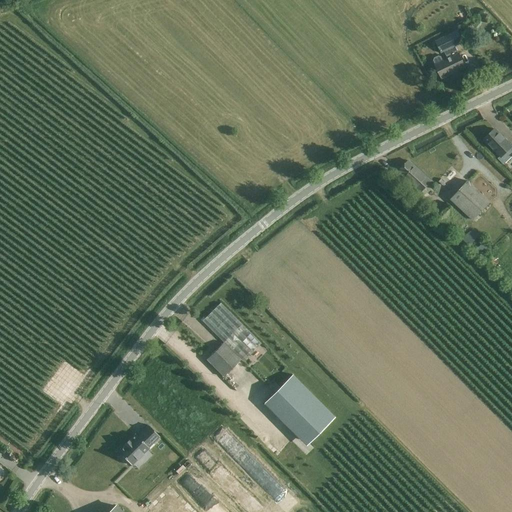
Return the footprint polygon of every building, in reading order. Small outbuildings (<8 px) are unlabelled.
[(441,53),(444,52),(447,59),(443,61),(441,57),(438,56),(434,58),(433,60),(435,65),(442,79),(466,68),(459,53),(458,54),(455,47),(464,43),(458,30),(435,41),(441,53)] [(504,165),(511,157),(511,146),(495,129),(485,139),(501,156),(499,159),(504,165)] [(424,195),(427,192),(424,189),(431,182),(409,161),(399,172),(421,193),(421,192),(424,195)] [(467,180),(451,199),(474,221),(491,202),(467,180)] [(466,222),(447,203),(436,214),(455,233),(466,222)] [(468,247),(479,237),(472,229),(461,239),(468,247)] [(480,260),(491,250),(484,242),(473,252),(480,260)] [(202,321),(223,343),(205,360),(223,378),(241,360),(242,362),(261,343),(221,303),(202,321)] [(258,404),(300,446),(331,416),(289,373),(258,404)] [(228,399),(235,391),(222,378),(214,385),(228,399)] [(159,437),(148,425),(147,426),(141,432),(142,433),(138,437),(135,434),(134,434),(135,435),(128,441),(124,445),(118,451),(117,451),(121,455),(119,457),(126,463),(127,462),(131,465),(132,465),(131,465),(148,448),(149,448),(147,447),(152,442),(152,443),(159,437)] [(177,481),(208,511),(224,511),(185,473),(177,481)] [(231,494),(239,504),(246,498),(237,488),(231,494)]
